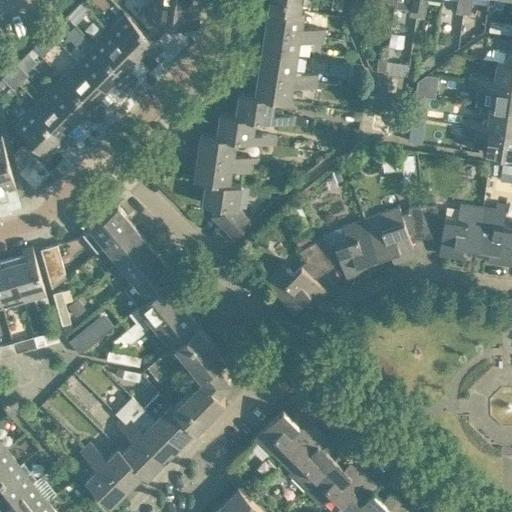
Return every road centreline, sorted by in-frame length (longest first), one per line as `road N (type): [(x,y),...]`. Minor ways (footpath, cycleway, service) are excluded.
road 1 (residential): [(297,346),(105,153)]
road 2 (residential): [(297,346),(346,297),(423,272),(511,285)]
road 3 (residential): [(469,511),(297,346)]
road 4 (residential): [(129,508),(297,346)]
road 5 (residential): [(105,153),(201,56),(218,0)]
road 6 (residential): [(0,231),(39,219),(105,153)]
